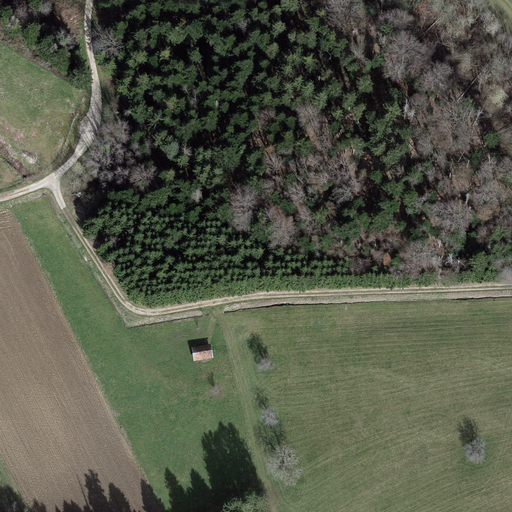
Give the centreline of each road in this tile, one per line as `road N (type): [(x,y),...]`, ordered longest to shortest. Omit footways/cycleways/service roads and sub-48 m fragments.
road 1 (track): [(50,178),(123,303),(141,312),(284,293),(511,287)]
road 2 (track): [(0,197),(50,178),(90,125),(91,0)]
road 3 (track): [(397,0),(511,166)]
